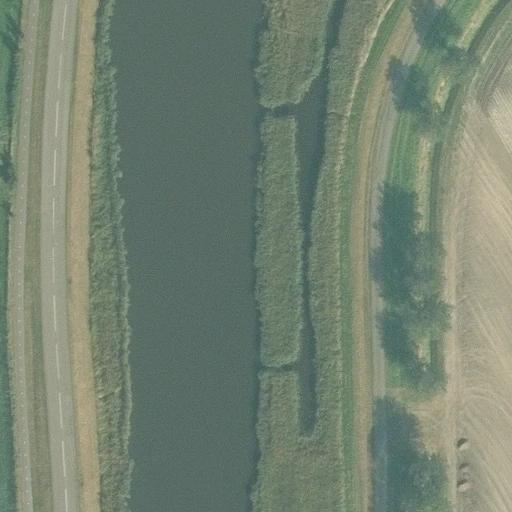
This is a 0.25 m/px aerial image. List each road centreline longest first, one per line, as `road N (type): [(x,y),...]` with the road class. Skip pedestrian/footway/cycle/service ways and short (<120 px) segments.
road 1 (unclassified): [(381,511),(378,187),(402,72),(440,0)]
road 2 (tertiary): [(62,511),(52,227),(66,0)]
